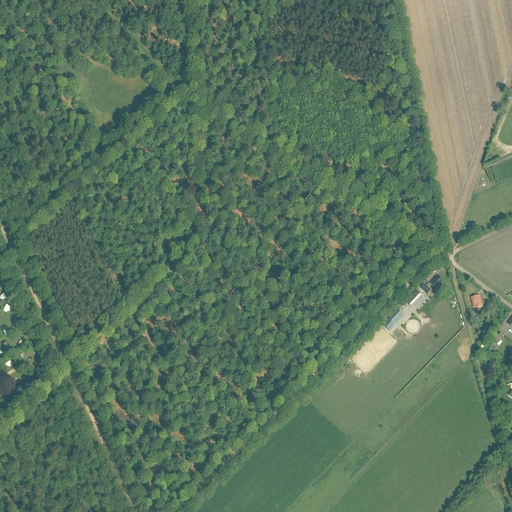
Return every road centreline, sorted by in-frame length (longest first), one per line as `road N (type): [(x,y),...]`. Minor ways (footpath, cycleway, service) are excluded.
road 1 (track): [(0,430),(130,305),(173,248),(194,172),(195,0)]
road 2 (track): [(444,256),(180,511)]
road 3 (track): [(441,252),(173,89)]
road 4 (track): [(16,260),(136,511)]
road 5 (track): [(173,89),(5,240)]
road 6 (track): [(452,263),(511,480)]
road 7 (track): [(279,0),(176,87)]
